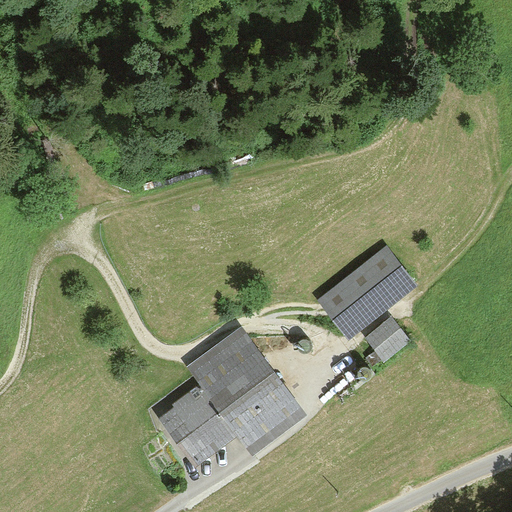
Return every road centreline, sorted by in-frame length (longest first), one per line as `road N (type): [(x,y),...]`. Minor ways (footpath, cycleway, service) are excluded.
road 1 (track): [(0,396),(19,372),(36,270),(52,250),(94,255),(145,341),(170,354),(195,354),(256,325),(291,331),(322,352),(329,372),(324,399),(163,511)]
road 2 (track): [(396,0),(375,132),(351,148),(92,212),(76,248)]
road 3 (track): [(325,361),(470,241),(511,178)]
road 4 (track): [(385,511),(511,457)]
